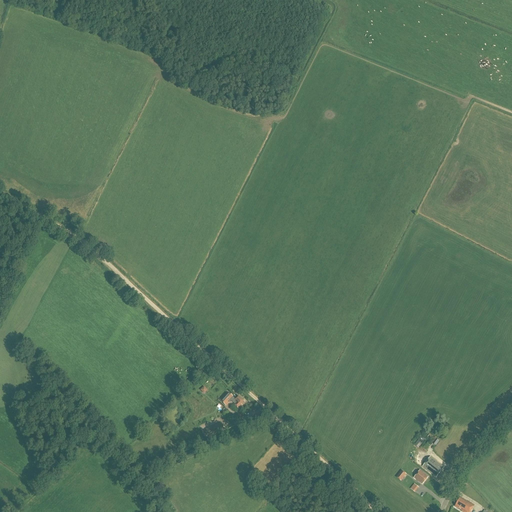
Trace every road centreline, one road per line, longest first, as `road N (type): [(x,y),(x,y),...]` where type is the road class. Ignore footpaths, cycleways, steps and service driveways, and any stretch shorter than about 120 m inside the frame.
road 1 (track): [(377,511),(81,241),(0,196)]
road 2 (unclassified): [(440,511),(464,463),(511,417)]
